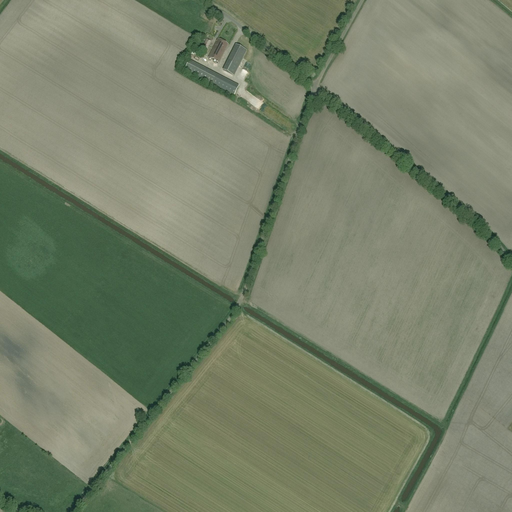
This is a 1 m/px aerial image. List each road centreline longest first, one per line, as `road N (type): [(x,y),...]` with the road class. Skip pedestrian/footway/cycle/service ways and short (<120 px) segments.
road 1 (unclassified): [(73,511),(238,305),(314,87)]
road 2 (unclassified): [(511,262),(314,87)]
road 3 (unclassified): [(314,87),(202,0)]
